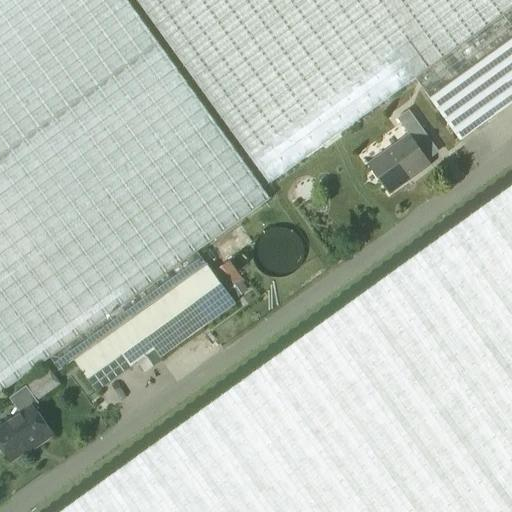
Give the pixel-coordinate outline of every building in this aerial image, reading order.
[(0,0),(0,393),(50,358),(60,372),(75,361),(207,266),(197,251),(270,198),(127,0),(0,0)] [(511,0),(136,0),(269,184),(415,78),(430,99),(511,40),(511,0)] [(511,40),(430,99),(460,141),(511,103),(511,40)] [(410,137),(369,166),(364,158),(363,159),(389,195),(390,194),(389,193),(429,164),(430,165),(431,165),(416,144),(427,136),(409,110),(397,119),(410,137)] [(511,511),(511,188),(64,511),(511,511)] [(229,260),(214,271),(229,292),(231,291),(243,282),(244,281),(229,260)] [(207,266),(75,361),(97,391),(154,349),(160,358),(235,304),(207,266)] [(36,448),(53,435),(33,408),(38,404),(26,387),(10,399),(22,415),(0,430),(0,452),(3,451),(11,462),(34,445),(36,448)]
